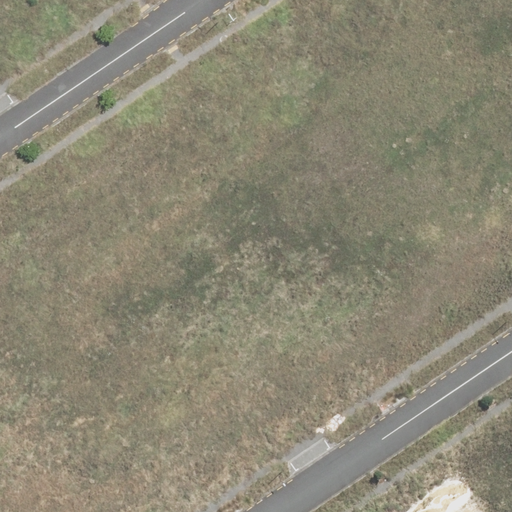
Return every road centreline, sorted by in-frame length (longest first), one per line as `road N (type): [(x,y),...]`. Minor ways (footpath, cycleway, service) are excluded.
road 1 (residential): [(511,350),(261,511)]
road 2 (residential): [(184,0),(0,128)]
